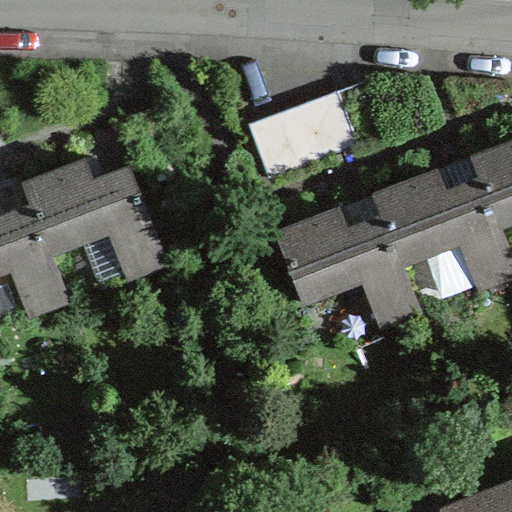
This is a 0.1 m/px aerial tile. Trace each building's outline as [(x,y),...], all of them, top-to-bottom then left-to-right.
[(366,78),(308,101),(329,156),(387,133),(366,78)] [(329,156),(308,101),(279,112),(299,167),(329,156)] [(159,104),(133,114),(154,169),(180,159),(159,104)] [(299,167),(279,112),(248,123),(268,178),(299,167)] [(511,140),(475,155),(483,176),(503,226),(511,222),(511,140)] [(25,182),(34,204),(54,255),(109,234),(128,281),(133,279),(132,276),(169,262),(130,164),(127,166),(128,169),(96,181),(89,164),(92,163),(90,157),(25,182)] [(377,192),(386,215),(406,265),(461,243),(481,292),(484,290),(482,287),(511,275),(511,248),(503,226),(483,176),(445,192),(437,174),(440,173),(438,168),(377,192)] [(0,275),(10,271),(30,319),(35,317),(34,314),(72,299),(54,255),(34,204),(0,217),(0,275)] [(341,206),(277,232),(306,303),(362,280),(382,330),(388,328),(387,325),(424,309),(406,265),(386,215),(349,230),(342,213),(344,212),(341,206)] [(511,511),(511,478),(442,506),(443,509),(458,503),(461,511),(511,511)]
